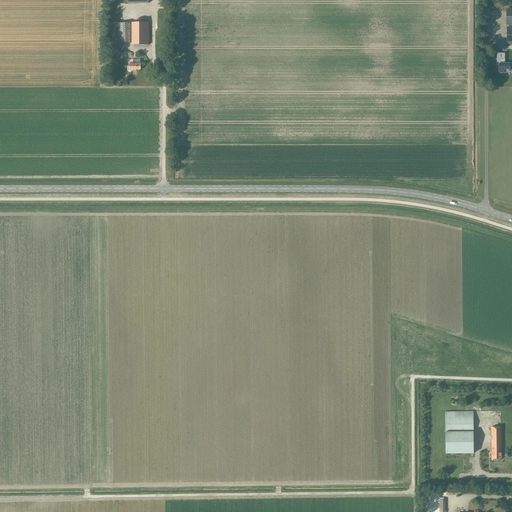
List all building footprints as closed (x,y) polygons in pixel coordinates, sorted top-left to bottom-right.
[(121,43),(131,43),(131,45),(148,45),(148,23),(109,23),(109,48),(121,48),(121,43)] [(504,73),(504,69),(510,69),(510,63),(504,63),(504,59),(500,59),(500,63),(498,63),(499,73),(504,73)] [(129,70),(140,70),(140,64),(135,64),(134,60),(131,60),(131,64),(129,64),(129,70)] [(473,412),(445,412),(445,454),(473,454),(473,432),(473,412)] [(491,459),(501,459),(501,427),(491,427),(491,459)]
